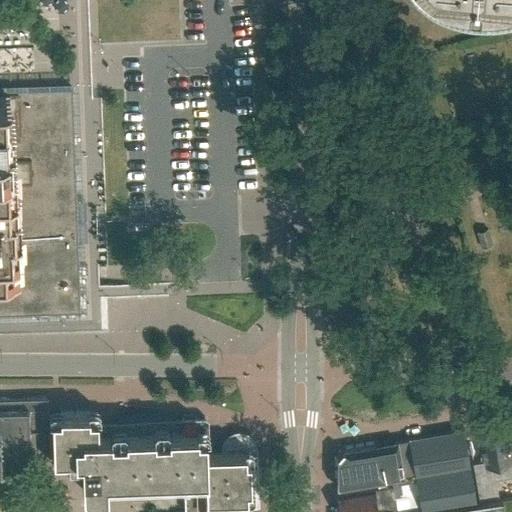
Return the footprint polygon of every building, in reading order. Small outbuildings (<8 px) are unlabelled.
[(469,21),(470,21),(475,22),(481,22),(481,23),(482,23),(483,23),(483,22),(489,22),(494,21),(494,22),(495,22),(496,22),(497,22),(497,21),(502,20),(508,19),(508,20),(509,20),(510,20),(510,19),(511,18),(511,0),(411,0),(415,3),(415,4),(415,5),(416,5),(417,5),(417,4),(423,8),(428,10),(428,11),(428,12),(429,12),(430,12),(430,11),(436,13),(440,15),(440,16),(441,16),(441,17),(442,17),(442,16),(443,16),(448,17),(454,19),(454,20),(455,20),(456,20),(456,19),(462,20),(467,21),(467,22),(468,22),(469,22),(469,21)] [(0,312),(12,312),(12,314),(13,314),(13,312),(34,312),(34,313),(35,313),(35,312),(56,311),(56,312),(57,312),(57,311),(78,310),(78,311),(79,311),(79,310),(80,310),(81,310),(81,308),(80,308),(79,288),(80,288),(80,286),(79,286),(78,266),(79,266),(79,264),(78,264),(77,244),(79,244),(78,242),(77,242),(77,222),(78,222),(78,220),(77,220),(76,200),(77,199),(77,198),(76,198),(75,178),(76,177),(76,176),(75,176),(74,156),(75,156),(75,154),(74,154),(73,134),(75,134),(75,132),(73,132),(73,112),(74,112),(74,110),(73,110),(72,90),(73,89),(73,88),(72,88),(72,87),(71,87),(71,86),(70,86),(70,88),(49,88),(49,87),(48,87),(48,88),(27,89),(27,88),(26,88),(26,89),(5,90),(5,89),(4,89),(4,90),(0,89),(0,312)] [(491,242),(488,230),(477,233),(481,245),(480,245),(481,247),(492,244),(492,242),(491,242)] [(0,461),(1,461),(1,460),(51,457),(49,406),(48,396),(19,397),(0,397),(0,461)] [(57,417),(52,418),(54,458),(59,458),(65,458),(76,457),(81,457),(82,463),(79,464),(80,474),(82,474),(82,490),(89,496),(107,496),(107,491),(106,480),(100,480),(100,474),(98,474),(97,433),(97,421),(97,416),(89,416),(89,409),(60,410),(60,417),(57,417)] [(197,415),(183,415),(183,418),(183,419),(184,452),(206,451),(205,417),(197,418),(197,415)] [(150,416),(140,417),(142,489),(164,489),(161,419),(160,419),(161,428),(151,428),(150,416)] [(128,429),(119,429),(121,490),(142,489),(140,417),(128,417),(128,429)] [(172,418),(161,419),(164,489),(185,488),(184,452),(183,419),(183,418),(182,418),(182,430),(173,431),(172,418)] [(107,433),(97,433),(98,474),(100,474),(100,480),(106,480),(107,491),(121,490),(119,429),(118,421),(119,420),(118,420),(117,420),(106,421),(107,433)] [(342,451),(338,456),(338,488),(396,478),(396,483),(416,480),(421,511),(476,502),(463,430),(409,439),(409,442),(397,444),(397,441),(342,451)] [(489,435),(490,438),(480,439),(486,473),(500,471),(499,465),(511,463),(506,432),(489,435)] [(226,449),(226,451),(206,451),(207,487),(185,488),(185,511),(194,511),(248,510),(248,509),(255,509),(254,508),(252,449),(252,448),(251,446),(251,443),(249,441),(248,440),(246,438),(244,437),(242,437),(240,436),(237,436),(235,437),(233,438),(231,439),(229,440),(228,442),(227,444),(226,446),(226,449)] [(206,451),(184,452),(185,488),(207,487),(206,451)] [(25,484),(25,473),(4,472),(4,484),(25,484)] [(389,511),(397,511),(393,486),(339,495),(340,506),(338,507),(339,511),(389,511)] [(503,511),(501,499),(421,511),(503,511)]
